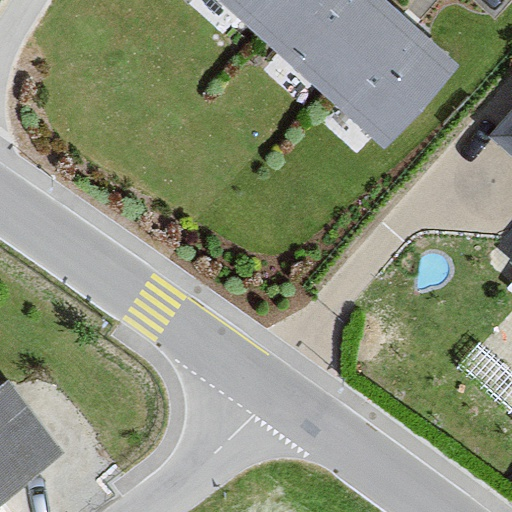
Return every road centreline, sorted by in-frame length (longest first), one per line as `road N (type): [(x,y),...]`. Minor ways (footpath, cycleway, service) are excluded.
road 1 (tertiary): [(282,378),(0,186)]
road 2 (tertiary): [(455,511),(282,378)]
road 3 (residential): [(144,511),(242,430),(282,378)]
